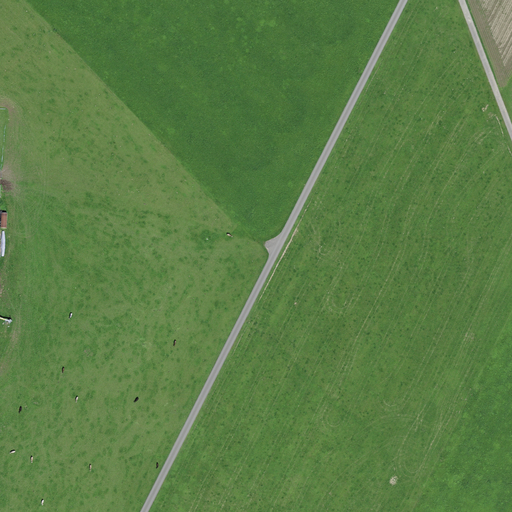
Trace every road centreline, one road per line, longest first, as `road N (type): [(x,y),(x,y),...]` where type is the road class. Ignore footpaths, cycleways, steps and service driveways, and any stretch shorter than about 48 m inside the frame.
road 1 (track): [(144,511),(405,0)]
road 2 (track): [(511,129),(462,0)]
